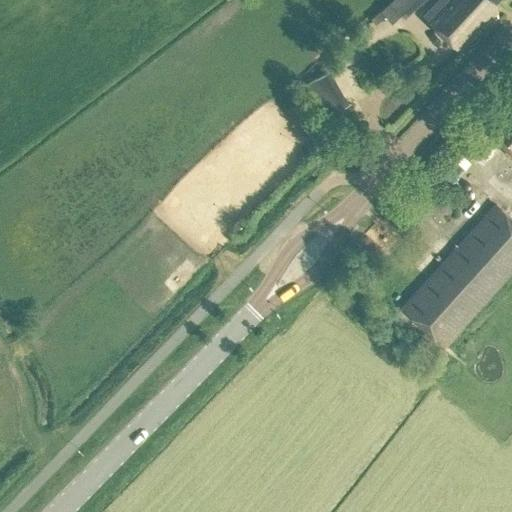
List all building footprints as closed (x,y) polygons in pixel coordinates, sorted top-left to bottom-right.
[(416,0),(392,0),(381,11),(392,22),(416,0)] [(496,0),(437,0),(423,15),(463,52),(497,15),(495,1),(496,0)] [(428,0),(424,5),(428,9),(436,0),(428,0)] [(327,72),(307,83),(313,94),(333,84),(327,72)] [(511,88),(481,122),(511,150),(511,88)] [(511,218),(496,204),(403,307),(445,345),(511,270),(511,218)]
